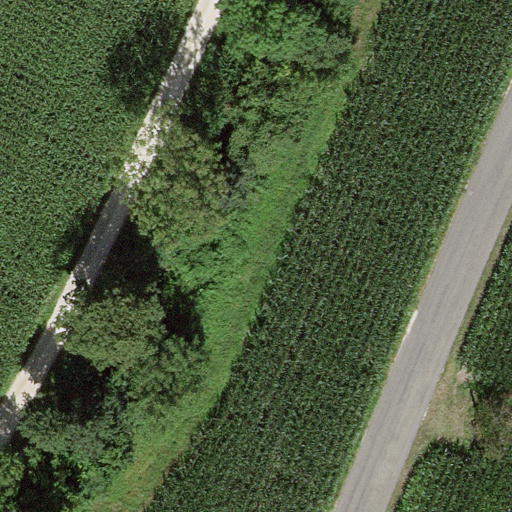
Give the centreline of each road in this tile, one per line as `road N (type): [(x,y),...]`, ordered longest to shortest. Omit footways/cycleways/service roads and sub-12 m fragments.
road 1 (track): [(213,0),(0,433)]
road 2 (unclassified): [(511,144),(357,511)]
